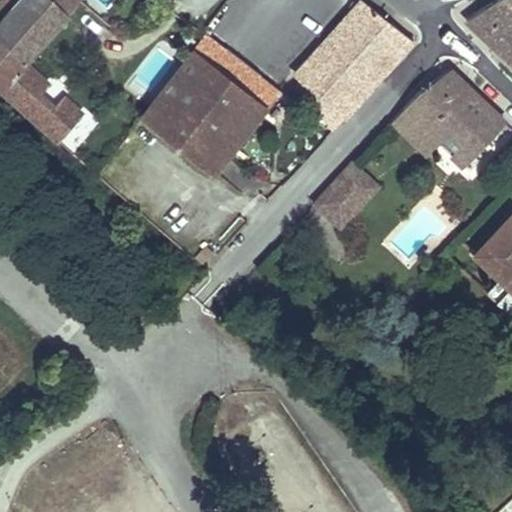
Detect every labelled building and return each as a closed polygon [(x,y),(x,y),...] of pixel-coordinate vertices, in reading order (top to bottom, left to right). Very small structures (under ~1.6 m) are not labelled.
[(66,16),(47,0),(20,0),(0,23),(0,90),(57,140),(81,112),(62,96),(54,106),(40,94),(50,83),(26,63),(66,16)] [(413,41),(361,0),(350,0),(317,37),(336,54),(317,75),(307,86),(309,87),(301,97),(328,121),(325,124),(332,130),(413,41)] [(466,19),(508,58),(511,54),(511,0),(493,0),(488,3),(466,19)] [(317,37),(298,59),(317,75),(336,54),(317,37)] [(206,38),(142,117),(212,172),(275,92),(206,38)] [(504,122),(448,68),(418,91),(402,109),(440,144),(463,166),(504,122)] [(390,122),(427,158),(440,144),(402,109),(390,122)] [(363,200),(339,177),(303,216),(327,239),(363,200)] [(511,213),(473,256),(511,291),(511,213)] [(214,252),(207,246),(197,258),(204,264),(214,252)] [(511,511),(511,501),(501,511),(511,511)]
